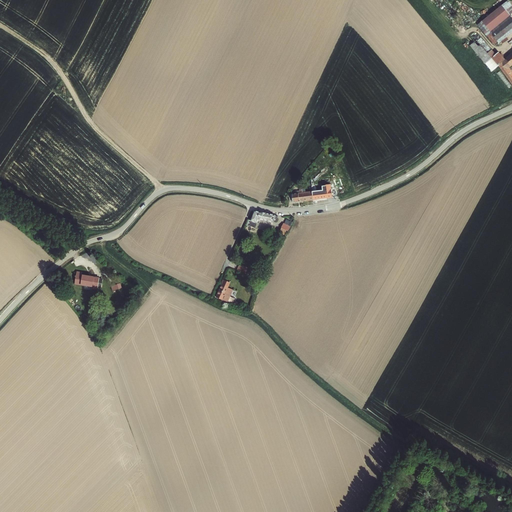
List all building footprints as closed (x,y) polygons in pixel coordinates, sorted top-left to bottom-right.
[(507,13),(484,31),(485,33),(509,15),(507,13)] [(485,33),(495,45),(511,31),(511,15),(510,17),(509,15),(485,33)] [(481,38),(477,41),(491,57),(495,54),(481,38)] [(487,61),(491,57),(477,41),(473,45),(487,61)] [(495,54),(491,57),(494,61),(498,65),(502,63),(505,60),(498,52),(495,54)] [(511,66),(506,59),(505,60),(502,63),(510,72),(511,71),(509,68),(511,66)] [(511,75),(511,72),(511,71),(510,72),(502,63),(498,65),(511,83),(511,75)] [(297,201),(303,200),(303,192),(302,189),(302,186),(300,186),(301,190),(300,190),(300,193),(293,193),(294,200),(297,199),(297,201)] [(326,189),(313,191),(313,199),(330,197),(330,190),(326,191),(326,189)] [(313,191),(303,192),(303,200),(313,199),(313,191)] [(274,222),(275,217),(252,212),(247,226),(253,228),(257,219),(274,222)] [(279,228),(286,232),(288,227),(281,224),(279,228)] [(246,268),(240,265),(237,272),(243,275),(246,268)] [(73,272),(72,275),(71,284),(89,288),(88,290),(93,291),(94,289),(95,279),(77,276),(78,273),(73,272)] [(217,299),(222,300),(224,295),(226,296),(230,289),(227,288),(229,283),(222,280),(222,282),(223,283),(217,299)] [(231,304),(233,304),(234,300),(234,299),(229,297),(232,290),(230,289),(226,296),(224,295),(222,300),(226,302),(225,305),(231,307),(231,304)]
